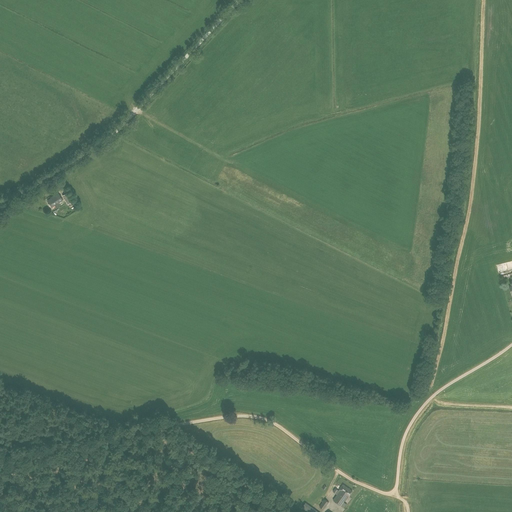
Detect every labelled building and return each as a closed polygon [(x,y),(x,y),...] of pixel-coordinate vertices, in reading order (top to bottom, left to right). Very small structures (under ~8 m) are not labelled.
[(73,201),(68,192),(63,195),(68,204),(73,201)] [(57,208),(60,206),(58,203),(62,200),(58,194),(47,201),(51,207),(55,205),(57,208)] [(334,500),(341,505),(344,508),(347,504),(344,502),(348,496),(349,497),(353,491),(343,484),(339,491),(336,488),(333,491),(338,494),(334,500)] [(325,499),(320,506),(324,508),(329,501),(325,499)] [(319,511),(305,501),(302,505),(310,511),(319,511)] [(329,511),(332,505),(328,503),(323,511),(329,511)]
